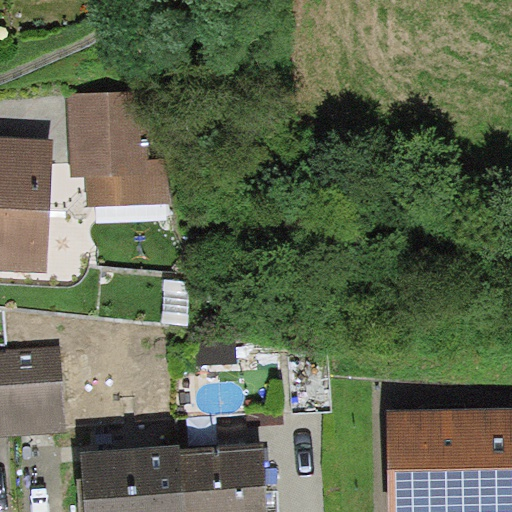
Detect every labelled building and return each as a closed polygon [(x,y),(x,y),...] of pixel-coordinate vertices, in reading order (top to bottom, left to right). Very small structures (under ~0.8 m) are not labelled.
[(130,95),(65,103),(76,191),(86,190),(90,218),(173,209),(167,163),(138,167),(130,95)] [(0,284),(49,285),(49,159),(0,156),(0,284)] [(57,356),(0,358),(0,439),(60,437),(57,356)] [(277,420),(243,421),(243,440),(278,438),(277,420)] [(511,511),(511,420),(385,424),(387,511),(511,511)] [(179,441),(88,446),(92,511),(183,511),(180,461),(179,441)] [(180,461),(183,511),(271,511),(267,455),(180,461)]
